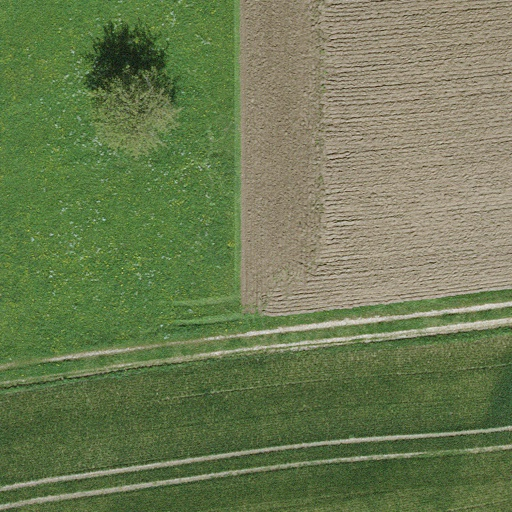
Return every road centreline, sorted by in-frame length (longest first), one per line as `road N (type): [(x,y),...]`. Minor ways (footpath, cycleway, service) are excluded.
road 1 (track): [(0,374),(264,344)]
road 2 (track): [(511,318),(264,344)]
